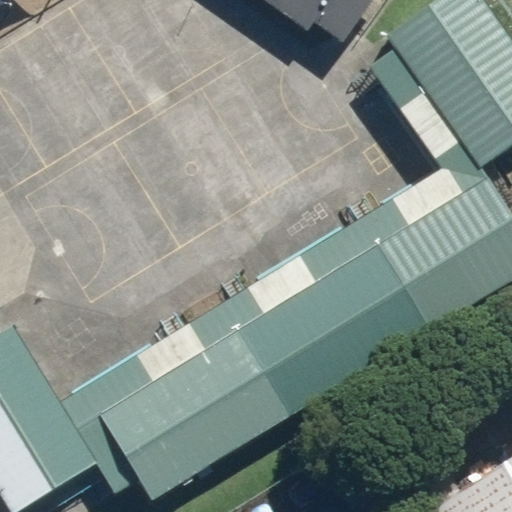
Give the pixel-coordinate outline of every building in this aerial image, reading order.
[(366,0),(285,0),(344,36),(366,0)] [(511,149),(511,49),(477,0),(437,0),(378,41),(472,177),(511,149)] [(511,216),(491,181),(93,414),(145,503),(511,288),(511,216)] [(12,334),(0,340),(0,511),(32,511),(95,475),(12,334)] [(511,511),(511,457),(421,511),(511,511)]
